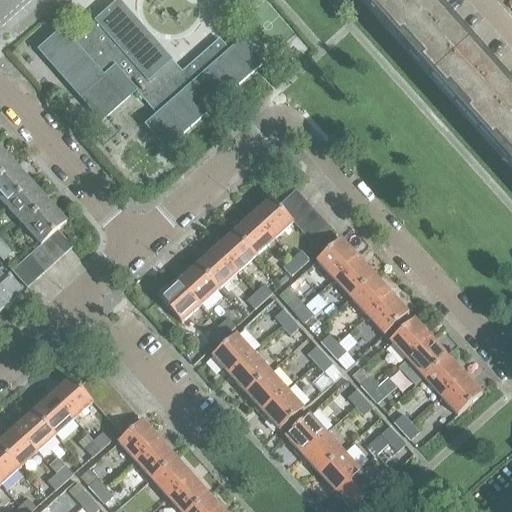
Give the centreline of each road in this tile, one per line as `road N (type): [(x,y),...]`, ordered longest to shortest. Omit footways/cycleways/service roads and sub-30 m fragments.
road 1 (residential): [(511,377),(361,218),(295,129),(279,121)]
road 2 (residential): [(136,245),(0,85)]
road 3 (residential): [(210,438),(78,295)]
road 4 (residential): [(136,245),(279,121)]
